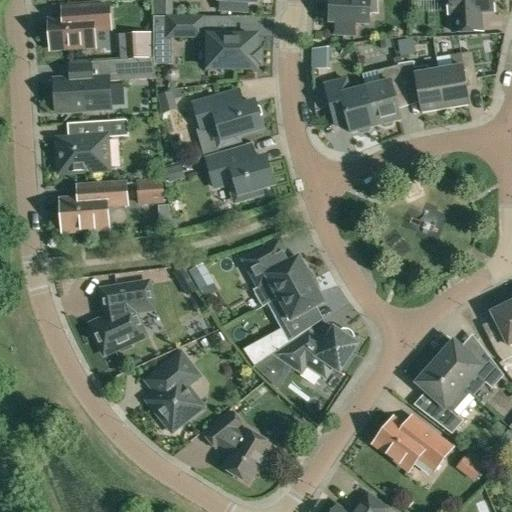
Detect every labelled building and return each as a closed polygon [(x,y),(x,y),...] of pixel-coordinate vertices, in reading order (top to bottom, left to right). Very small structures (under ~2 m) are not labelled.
[(355,23),(369,24),(369,15),(379,14),(378,0),(330,0),(330,22),(334,22),(333,37),(355,37),(355,23)] [(493,10),(492,0),(448,0),(449,13),(453,13),(454,32),(480,31),(479,11),(493,10)] [(52,49),(94,46),(93,30),(110,29),(108,5),(63,8),(64,20),(50,21),(52,49)] [(204,38),(204,37),(204,17),(154,17),(154,33),(167,33),(167,38),(172,38),(204,38)] [(129,59),(150,58),(149,33),(128,34),(129,59)] [(167,33),(154,33),(154,58),(172,59),(172,38),(167,38),(167,33)] [(257,37),(209,37),(209,69),(257,69),(257,66),(261,66),(261,52),(257,52),(257,37)] [(451,56),(453,68),(439,71),(446,110),(469,106),(465,81),(477,79),(472,52),(451,56)] [(56,113),(111,109),(110,82),(155,79),(154,58),(67,64),(68,80),(54,81),(56,113)] [(399,66),(405,91),(418,88),(422,114),(446,110),(439,71),(429,72),(427,66),(415,68),(414,62),(398,65),(399,66)] [(366,88),(376,127),(381,125),(385,128),(392,126),(394,122),(401,120),(394,94),(405,91),(399,66),(378,71),(381,84),(366,88)] [(348,121),(351,133),(358,131),(362,134),(369,132),(371,128),(376,127),(366,88),(350,92),(346,79),(325,85),(335,125),(348,121)] [(260,108),(256,106),(255,103),(243,106),(239,92),(194,105),(202,130),(218,126),(222,141),(262,129),(259,118),(263,115),(260,108)] [(88,138),(69,139),(58,140),(60,173),(109,170),(107,138),(129,137),(128,120),(87,123),(88,138)] [(251,147),(207,160),(215,188),(230,183),(235,202),(261,194),(259,190),(274,185),(265,157),(255,160),(251,147)] [(162,179),(137,180),(138,205),(164,203),(162,179)] [(108,229),(106,206),(127,205),(125,184),(79,187),(80,199),(62,201),(62,203),(60,206),(60,215),(63,218),(64,232),(108,229)] [(278,298),(315,278),(312,273),(307,266),(305,263),(299,257),(292,261),(279,239),(242,259),(260,291),(271,285),(278,298)] [(315,278),(278,298),(286,312),(275,318),(289,343),(311,328),(303,314),(324,303),(319,287),(315,278)] [(187,295),(194,291),(187,279),(180,284),(187,295)] [(132,341),(144,336),(133,311),(151,308),(148,284),(104,292),(108,319),(93,326),(94,328),(92,331),(96,340),(100,340),(105,353),(117,348),(120,350),(131,345),(132,341)] [(511,302),(507,305),(505,302),(492,309),(494,312),(492,313),(502,334),(490,340),(496,353),(503,362),(511,356),(511,302)] [(308,331),(273,354),(302,373),(307,366),(326,379),(333,369),(340,374),(359,345),(354,342),(354,337),(352,333),(348,330),(343,330),(339,332),(334,328),(325,342),(308,331)] [(439,360),(467,385),(479,372),(496,386),(507,373),(485,344),(475,355),(457,339),(454,343),(450,342),(444,348),(445,353),(439,360)] [(254,344),(243,350),(254,367),(263,361),(254,344)] [(172,432),(192,417),(206,406),(191,387),(201,379),(181,354),(147,381),(157,394),(147,401),(159,416),(159,419),(165,427),(168,428),(172,432)] [(467,385),(439,360),(429,370),(425,369),(419,376),(420,380),(417,384),(438,401),(427,414),(452,435),(464,421),(448,406),(467,385)] [(274,448),(241,428),(244,425),(234,413),(205,436),(215,449),(218,446),(232,455),(224,469),(227,471),(227,474),(234,478),(236,476),(248,484),(255,472),(258,474),(274,448)] [(393,420),(374,444),(409,471),(419,458),(435,470),(452,449),(412,418),(404,428),(393,420)] [(477,453),(464,467),(482,482),(494,467),(477,453)] [(343,511),(337,506),(332,511),(384,511),(387,510),(368,495),(355,511),(343,511)]
